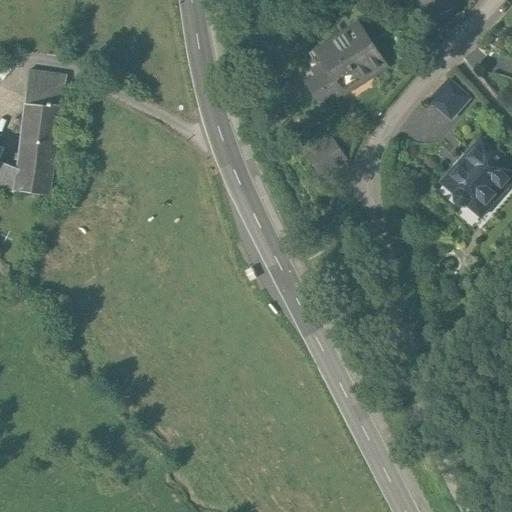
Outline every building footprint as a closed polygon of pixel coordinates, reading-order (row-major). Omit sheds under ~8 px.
[(421,0),(431,19),(457,7),(453,0),(421,0)] [(362,27),(349,35),(348,32),(334,41),(336,44),(318,56),(323,63),(342,93),(344,94),(375,73),(374,72),(385,64),(375,48),(378,46),(369,32),(367,34),(362,27)] [(342,93),(323,63),(313,70),(318,77),(308,84),(322,106),(342,93)] [(66,74),(30,69),(17,162),(13,192),(50,197),(66,74)] [(469,98),(449,81),(432,101),(452,119),(469,98)] [(330,140),(309,154),(322,174),(343,161),(330,140)] [(494,152),(483,142),(464,164),(463,164),(457,172),(447,184),(458,194),(457,196),(457,203),(462,208),(469,207),(474,201),(481,201),(488,207),(511,179),(511,167),(505,161),(505,156),(500,151),(494,152)] [(0,153),(0,185),(13,192),(17,162),(0,153)]
